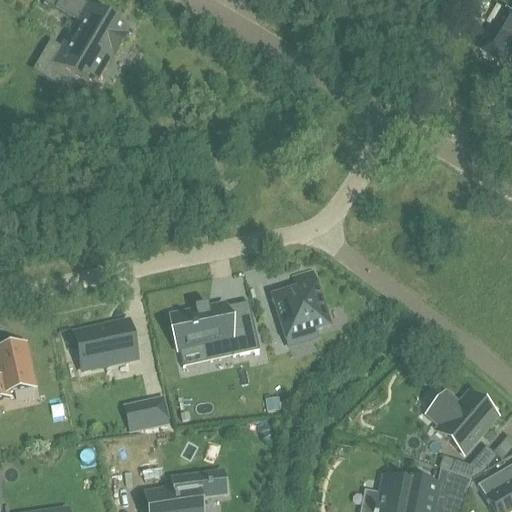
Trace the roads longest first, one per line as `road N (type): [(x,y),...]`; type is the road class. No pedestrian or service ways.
road 1 (residential): [(320,229),(0,298)]
road 2 (residential): [(320,229),(511,391)]
road 3 (residential): [(231,24),(400,127)]
road 4 (residential): [(400,127),(320,229)]
road 5 (residential): [(400,127),(511,191)]
